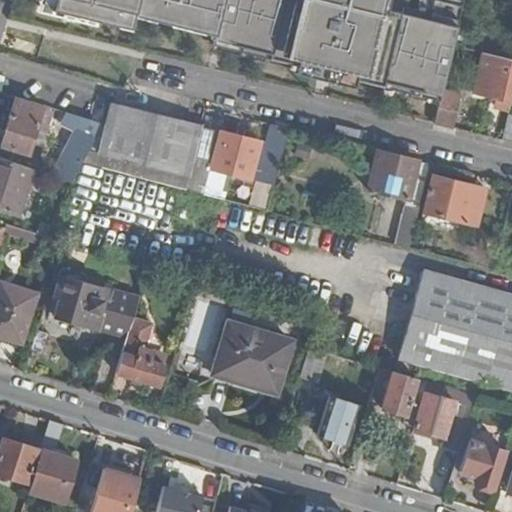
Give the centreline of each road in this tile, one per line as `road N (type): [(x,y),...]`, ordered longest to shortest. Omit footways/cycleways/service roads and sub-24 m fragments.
road 1 (residential): [(415,511),(0,386)]
road 2 (residential): [(152,72),(511,160)]
